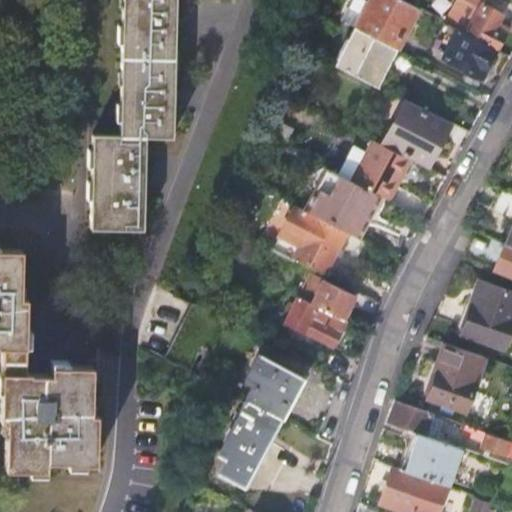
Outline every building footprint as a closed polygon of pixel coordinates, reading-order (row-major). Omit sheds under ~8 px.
[(121,0),(119,134),(91,133),(90,226),(142,227),(143,181),(143,168),(144,135),(172,136),(173,102),(173,88),(174,25),(174,11),(174,0),(121,0)] [(368,0),(355,26),(397,48),(418,8),(402,0),(368,0)] [(483,2),(483,0),(457,0),(446,21),(458,27),(498,48),(506,33),(495,27),(502,13),(483,2)] [(184,11),(174,11),(174,25),(181,25),(184,11)] [(377,85),(397,48),(355,26),(335,63),(377,85)] [(482,77),(498,48),(458,27),(443,56),(482,77)] [(173,88),(173,102),(180,103),(183,89),(173,88)] [(427,166),(451,121),(407,99),(384,143),(411,157),(427,166)] [(278,120),(272,131),(287,139),(293,128),(278,120)] [(377,193),(389,200),(411,157),(384,143),(372,136),(365,149),(350,179),(377,193)] [(353,143),(338,172),(350,179),(365,149),(353,143)] [(328,167),(317,187),(323,190),(334,170),(328,167)] [(143,168),(143,181),(150,181),(153,168),(143,168)] [(228,179),(242,187),(247,177),(233,170),(228,179)] [(348,231),(359,238),(368,222),(358,217),(360,211),(364,212),(367,211),(377,193),(350,179),(338,172),(334,170),(323,190),(317,187),(305,209),(317,215),(348,231)] [(511,226),(506,242),(511,245),(511,192),(498,187),(488,206),(511,216),(511,226)] [(325,274),(348,231),(317,215),(305,209),(297,204),(274,248),(325,274)] [(477,231),(466,256),(511,273),(511,245),(506,242),(477,231)] [(19,295),(20,247),(0,246),(0,343),(1,344),(0,399),(0,418),(6,419),(5,466),(45,467),(46,458),(95,460),(96,412),(90,412),(91,363),(51,363),(51,372),(30,371),(29,369),(24,369),(25,295),(19,295)] [(369,312),(375,300),(355,289),(311,271),(298,295),(343,318),(350,303),(369,312)] [(503,346),(511,322),(511,290),(479,279),(461,332),(503,346)] [(332,347),(347,320),(343,318),(298,295),(285,322),(332,347)] [(486,357),(445,342),(433,376),(437,377),(430,398),(468,411),(486,357)] [(253,383),(246,398),(283,417),(304,377),(258,353),(245,378),(253,383)] [(283,417),(246,398),(235,418),(222,447),(233,453),(224,471),(243,481),(252,464),(257,466),(283,417)] [(396,398),(388,420),(419,431),(426,433),(432,411),(396,398)] [(432,411),(426,433),(441,439),(448,417),(432,411)] [(511,439),(467,424),(464,433),(484,440),(480,452),(505,461),(511,445),(511,439)] [(419,431),(404,469),(448,484),(450,479),(458,481),(468,455),(460,452),(462,446),(441,439),(426,433),(419,431)] [(233,453),(222,447),(219,452),(225,455),(218,468),(224,471),(233,453)] [(404,469),(389,463),(383,478),(388,480),(381,501),(410,511),(438,511),(448,484),(404,469)] [(248,484),(257,466),(252,464),(243,481),(248,484)] [(470,492),(460,489),(458,497),(467,500),(470,492)] [(470,492),(467,500),(473,502),(476,494),(470,492)]
